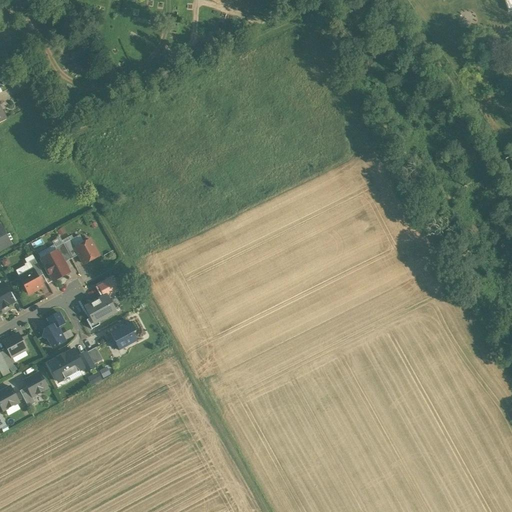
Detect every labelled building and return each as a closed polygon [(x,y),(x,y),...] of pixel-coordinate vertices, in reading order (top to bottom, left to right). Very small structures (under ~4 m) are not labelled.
[(511,142),(503,148),(511,161),(511,142)] [(0,251),(11,245),(6,235),(0,237),(0,251)] [(75,248),(70,240),(63,244),(71,259),(78,255),(75,248)] [(99,256),(90,240),(75,248),(78,255),(84,264),(99,256)] [(63,244),(55,248),(56,252),(57,252),(63,263),(71,259),(63,244)] [(63,263),(57,252),(56,252),(41,260),(45,267),(44,267),(48,275),(49,275),(53,281),(68,273),(63,263)] [(42,275),(34,259),(29,262),(33,271),(37,278),(42,275)] [(37,278),(33,271),(19,278),(28,294),(42,287),(37,278)] [(0,289),(0,309),(13,303),(5,287),(0,289)] [(107,296),(85,308),(90,318),(94,324),(98,322),(116,312),(107,296)] [(58,313),(47,319),(51,326),(55,324),(57,328),(64,324),(58,313)] [(90,318),(86,321),(91,330),(99,325),(98,322),(94,324),(90,318)] [(130,322),(106,336),(111,345),(114,343),(119,351),(137,341),(132,333),(135,331),(130,322)] [(57,328),(55,324),(51,326),(45,330),(43,337),(47,339),(53,348),(64,342),(57,328)] [(18,334),(3,343),(6,350),(11,358),(26,350),(18,334)] [(102,360),(96,348),(87,353),(94,365),(102,360)] [(11,358),(6,350),(0,353),(0,354),(7,367),(8,369),(16,365),(11,358)] [(73,350),(48,364),(57,382),(82,369),(83,368),(77,357),(73,350)] [(87,353),(86,352),(77,357),(83,368),(82,369),(85,373),(95,368),(94,365),(87,353)] [(39,373),(23,382),(26,388),(31,397),(47,389),(39,373)] [(18,403),(10,387),(0,392),(0,406),(2,411),(18,403)] [(31,397),(26,388),(19,392),(28,407),(35,403),(31,397)]
